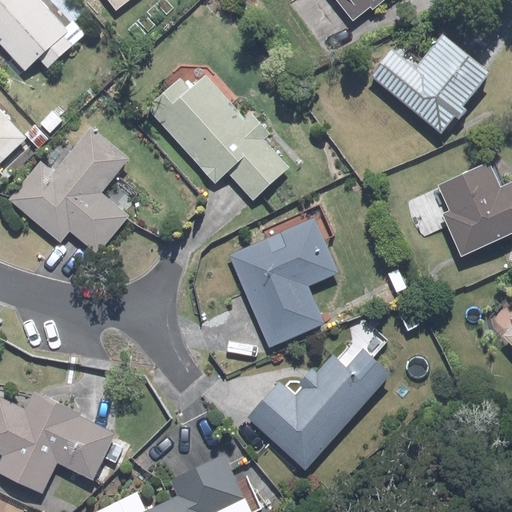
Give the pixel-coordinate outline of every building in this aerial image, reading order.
[(0,0),(0,40),(17,59),(11,65),(24,80),(44,62),(52,71),(82,44),(42,0),(0,0)] [(108,0),(118,12),(133,0),(108,0)] [(386,0),(337,0),(357,24),(386,0)] [(496,75),(445,36),(421,68),(396,49),(374,79),(450,136),(496,75)] [(185,82),(151,114),(218,186),(229,176),(256,205),(293,171),(268,144),(277,135),(217,70),(194,91),(185,82)] [(0,168),(31,141),(25,134),(0,106),(0,168)] [(44,161),(11,200),(64,245),(73,234),(100,256),(130,219),(104,197),(135,160),(94,127),(74,151),(67,145),(50,166),(44,161)] [(453,210),(444,213),(464,260),(511,239),(511,186),(507,189),(495,161),(441,184),(453,210)] [(228,253),(229,256),(272,352),(330,326),(311,282),(340,269),(326,239),(341,232),(330,207),(228,253)] [(402,267),(385,276),(396,298),(413,290),(402,267)] [(311,472),(397,375),(369,350),(352,369),(337,356),(320,374),(312,367),(300,380),(309,389),(301,398),(283,382),(251,418),(311,472)] [(133,439),(36,396),(29,412),(1,399),(0,400),(0,474),(47,496),(61,465),(97,481),(106,461),(121,467),(133,439)] [(224,511),(250,501),(230,456),(175,480),(182,495),(150,509),(144,497),(122,507),(124,511),(224,511)]
